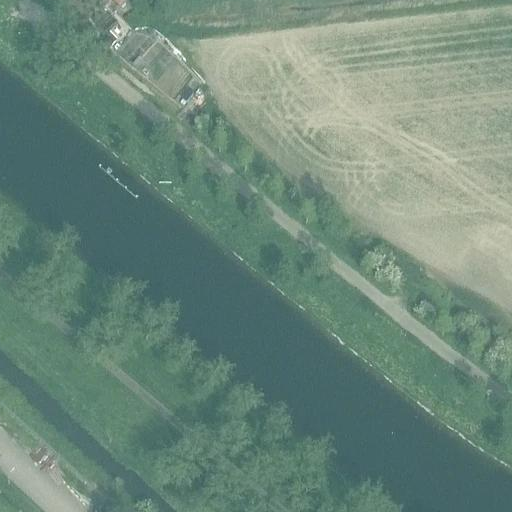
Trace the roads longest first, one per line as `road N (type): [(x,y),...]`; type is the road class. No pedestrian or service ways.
road 1 (unclassified): [(511,399),(333,264),(23,5)]
road 2 (unclassified): [(44,309),(284,511)]
